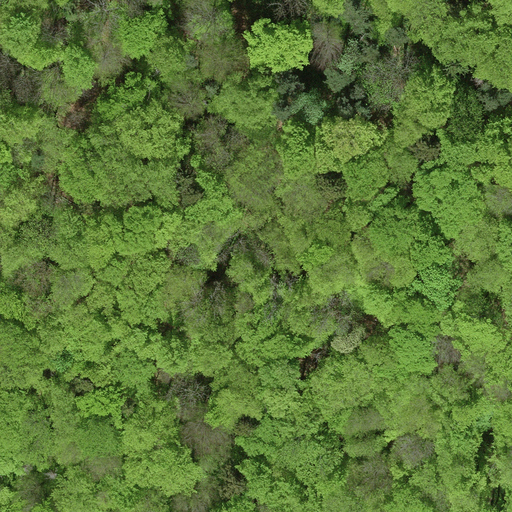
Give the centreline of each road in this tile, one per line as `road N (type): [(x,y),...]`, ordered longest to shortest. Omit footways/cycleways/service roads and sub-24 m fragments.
road 1 (track): [(511,107),(200,36),(146,37),(110,56)]
road 2 (track): [(110,56),(0,247)]
